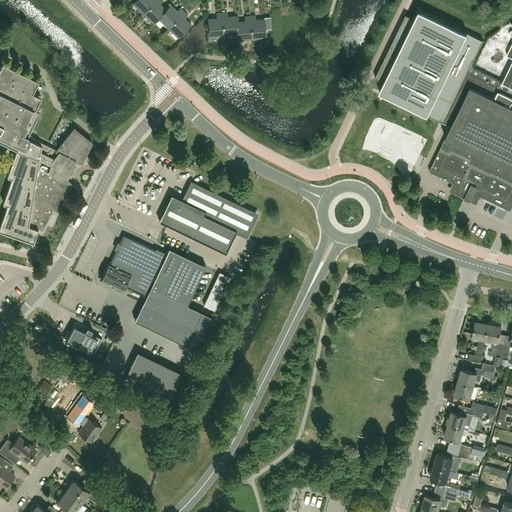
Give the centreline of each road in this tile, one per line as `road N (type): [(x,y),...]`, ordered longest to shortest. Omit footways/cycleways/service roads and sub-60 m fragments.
road 1 (residential): [(0,328),(49,279),(117,159),(172,95)]
road 2 (residential): [(470,264),(401,511)]
road 3 (tertiary): [(177,511),(241,428),(304,297)]
road 4 (residential): [(0,511),(54,456),(47,437),(0,393)]
road 5 (residential): [(293,184),(231,150),(172,95)]
road 6 (residential): [(80,5),(172,95)]
